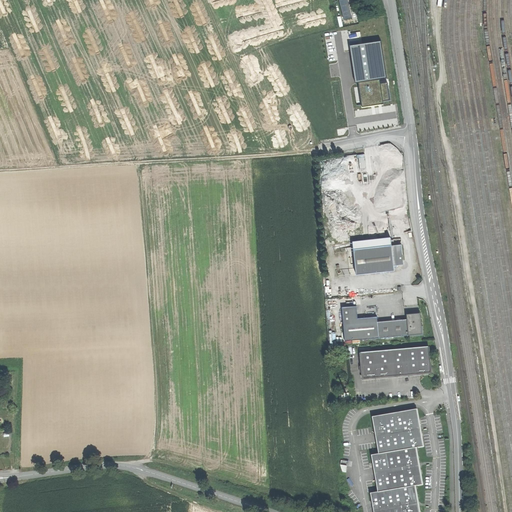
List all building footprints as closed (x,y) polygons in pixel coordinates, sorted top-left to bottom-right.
[(342,0),(347,19),(355,17),(351,0),(342,0)] [(381,42),(350,46),(356,83),(358,83),(380,79),(386,78),(381,42)] [(381,84),(380,79),(358,83),(362,108),(384,104),(383,101),(381,84)] [(388,83),(381,84),(383,101),(390,100),(388,83)] [(354,242),(355,250),(392,246),(391,238),(354,242)] [(355,250),(357,275),(395,271),(395,266),(405,265),(404,255),(403,245),(392,246),(355,250)] [(346,341),(379,338),(378,322),(377,317),(359,319),(358,306),(343,307),(346,341)] [(397,321),(378,322),(379,338),(409,336),(408,320),(401,320),(397,321)] [(361,353),(364,379),(394,376),(432,373),(430,347),(361,353)] [(373,502),(374,511),(421,511),(418,494),(416,485),(424,484),(422,474),(419,456),(417,448),(424,447),(423,438),(419,418),(417,409),(373,417),(375,426),(378,445),(380,454),(372,455),(374,465),(377,483),(379,492),(372,493),(373,502)]
